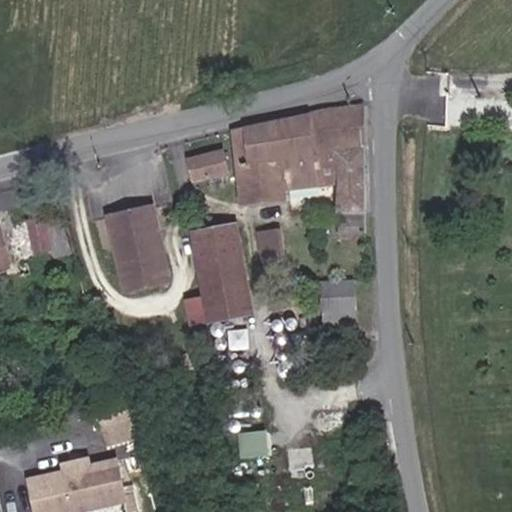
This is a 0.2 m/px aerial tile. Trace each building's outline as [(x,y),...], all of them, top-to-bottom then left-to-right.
[(342,228),(370,228),(364,103),(235,136),(239,201),(279,200),(276,155),(287,155),(289,199),(338,196),(342,228)] [(202,182),(228,179),(225,157),(199,161),(202,182)] [(137,285),(179,276),(159,204),(144,208),(144,204),(131,206),(132,211),(119,214),(137,285)] [(69,250),(63,215),(30,221),(37,256),(69,250)] [(196,327),(259,312),(238,222),(195,234),(210,295),(190,300),(196,327)] [(270,275),(293,270),(284,226),(260,231),(270,275)] [(343,239),(370,238),(370,228),(342,228),(343,239)] [(0,273),(12,271),(4,233),(0,233),(0,273)] [(330,315),(361,307),(354,277),(322,284),(330,315)] [(277,306),(299,301),(295,282),(272,287),(277,306)] [(273,430),(243,432),(245,456),(275,455),(273,430)] [(42,511),(95,511),(131,505),(123,465),(36,483),(42,511)]
